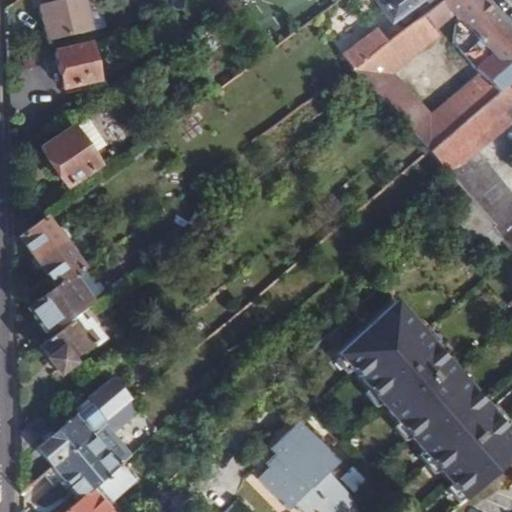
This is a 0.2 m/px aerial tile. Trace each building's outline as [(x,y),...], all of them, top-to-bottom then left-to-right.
[(33,0),(33,2),(39,1),(47,39),(91,30),(84,0),(33,0)] [(511,77),(511,31),(494,13),(481,0),(439,0),(387,42),(351,68),(429,152),(511,77)] [(375,0),(390,18),(414,0),(375,0)] [(378,28),(342,53),(351,68),(387,42),(378,28)] [(90,43),(55,51),(62,86),(97,79),(90,43)] [(511,77),(429,152),(472,197),(496,222),(488,229),(499,241),(511,254),(511,253),(511,195),(475,151),(511,118),(511,77)] [(34,122),(9,129),(10,154),(59,121),(50,110),(34,122)] [(69,128),(38,150),(65,187),(97,164),(69,128)] [(496,222),(472,197),(434,232),(466,270),(499,241),(488,229),(496,222)] [(19,234),(36,258),(67,236),(74,230),(67,221),(54,231),(43,216),(19,234)] [(67,236),(36,258),(56,285),(73,273),(81,266),(71,253),(76,249),(67,236)] [(56,285),(27,306),(45,330),(90,296),(85,290),(89,288),(85,280),(80,284),(73,273),(56,285)] [(108,288),(37,343),(57,368),(93,339),(86,328),(82,329),(80,330),(76,325),(114,296),(108,288)] [(387,307),(331,359),(338,367),(333,381),(336,388),(346,395),(362,392),(468,505),(511,465),(511,439),(507,434),(503,436),(489,421),(492,418),(415,335),(411,338),(405,332),(407,328),(387,307)] [(121,364),(105,377),(118,394),(127,387),(130,392),(138,385),(121,364)] [(142,392),(107,421),(116,433),(152,404),(142,392)] [(35,447),(52,468),(92,434),(107,421),(96,409),(81,421),(75,413),(35,447)] [(39,414),(21,427),(22,446),(49,424),(39,414)] [(334,463),(293,422),(264,451),(271,458),(261,468),(266,474),(253,487),(278,511),(291,511),(292,511),(293,511),(313,511),(314,511),(347,511),(354,506),(322,475),(334,463)] [(52,468),(44,475),(54,488),(64,481),(81,501),(92,491),(119,467),(92,434),(52,468)] [(126,446),(119,452),(126,461),(133,455),(126,446)] [(81,501),(68,511),(109,511),(105,506),(92,491),(81,501)]
